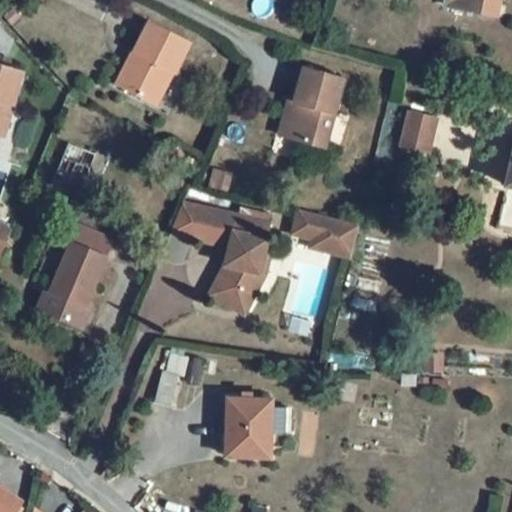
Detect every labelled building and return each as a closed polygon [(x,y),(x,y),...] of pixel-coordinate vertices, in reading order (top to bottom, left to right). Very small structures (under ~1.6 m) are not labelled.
[(446,0),(444,9),(505,22),(509,0),(446,0)] [(188,44),(148,22),(114,83),(152,104),(170,72),(172,73),(188,44)] [(22,67),(0,61),(0,131),(5,132),(22,67)] [(343,75),(299,64),(281,134),(326,145),(343,75)] [(406,107),(398,143),(431,150),(439,114),(406,107)] [(511,128),(501,180),(511,182),(511,128)] [(92,150),(67,140),(51,183),(76,194),(92,150)] [(267,221),(207,207),(199,237),(229,245),(224,263),(206,293),(231,308),(241,289),(245,292),(256,271),(266,238),(263,238),(267,221)] [(294,208),(288,241),(352,253),(358,220),(294,208)] [(0,226),(0,258),(12,232),(0,226)] [(53,266),(41,296),(54,302),(51,313),(84,326),(108,265),(74,252),(66,271),(53,266)] [(205,363),(191,359),(185,380),(199,385),(205,363)] [(266,431),(285,432),(287,408),(268,406),(269,399),(225,396),(220,452),(264,455),(266,431)] [(14,511),(21,501),(0,488),(0,511),(14,511)]
